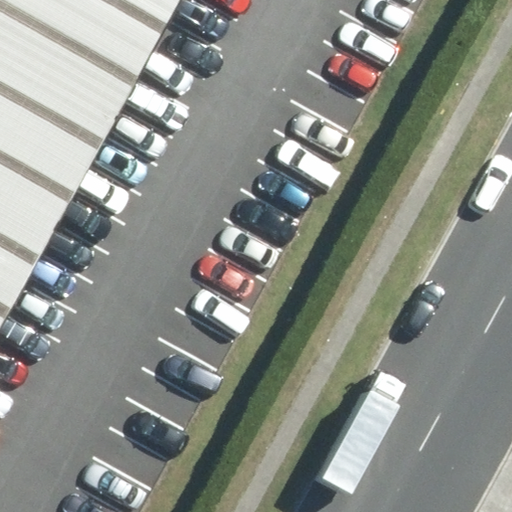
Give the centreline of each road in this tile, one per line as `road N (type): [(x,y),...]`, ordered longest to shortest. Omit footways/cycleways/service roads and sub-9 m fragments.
road 1 (unknown): [(239,0),(0,442)]
road 2 (tertiary): [(392,511),(511,295)]
